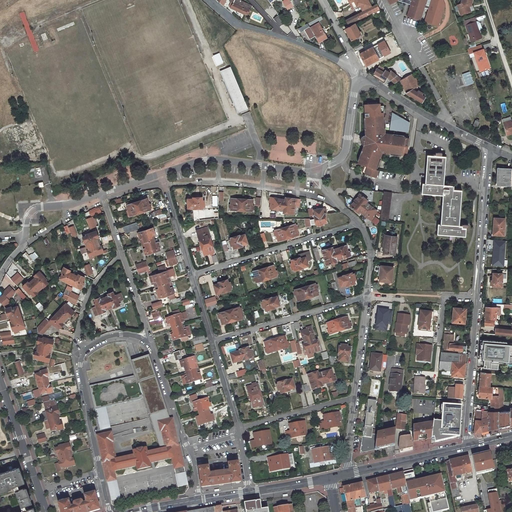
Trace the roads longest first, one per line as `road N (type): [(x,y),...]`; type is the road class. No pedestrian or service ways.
road 1 (residential): [(356,224),(191,275)]
road 2 (residential): [(208,0),(235,24),(302,42),(356,71)]
road 3 (residential): [(367,296),(213,340)]
road 4 (residential): [(315,172),(203,159),(161,173)]
road 5 (residential): [(356,71),(490,148)]
road 6 (residential): [(478,299),(490,148)]
road 7 (residential): [(466,447),(478,299)]
road 8 (unknown): [(453,129),(381,0)]
road 9 (residential): [(101,474),(78,353)]
road 10 (secondary): [(466,447),(346,474)]
road 11 (residential): [(41,491),(0,378)]
